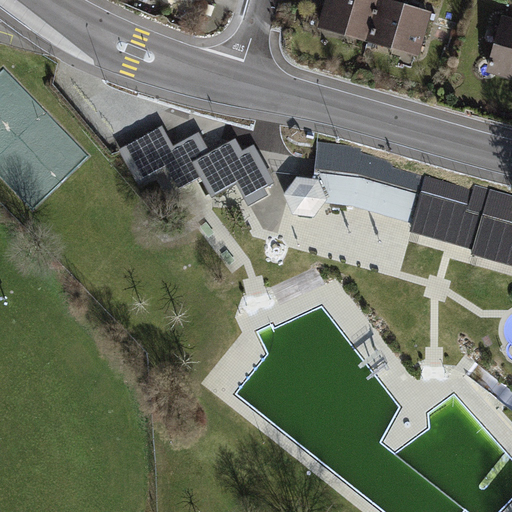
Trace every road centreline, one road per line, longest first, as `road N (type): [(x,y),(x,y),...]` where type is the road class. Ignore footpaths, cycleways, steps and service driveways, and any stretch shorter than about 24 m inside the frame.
road 1 (tertiary): [(239,84),(511,157)]
road 2 (tertiary): [(44,0),(136,51),(239,84)]
